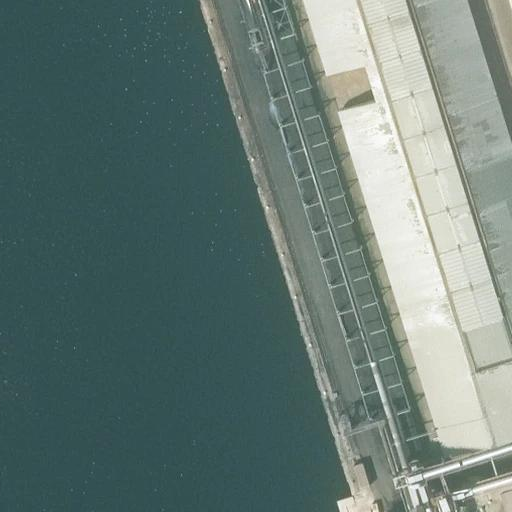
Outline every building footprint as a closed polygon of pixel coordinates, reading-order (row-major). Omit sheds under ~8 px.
[(511,269),(511,145),(467,0),(303,0),(327,75),(337,72),(347,107),(338,110),(398,304),(511,269)] [(511,0),(503,0),(511,28),(511,0)] [(511,436),(511,318),(412,350),(445,457),(511,436)] [(361,466),(358,455),(349,458),(352,469),(361,466)] [(511,511),(511,477),(463,493),(467,504),(444,511),(443,511),(511,511)]
